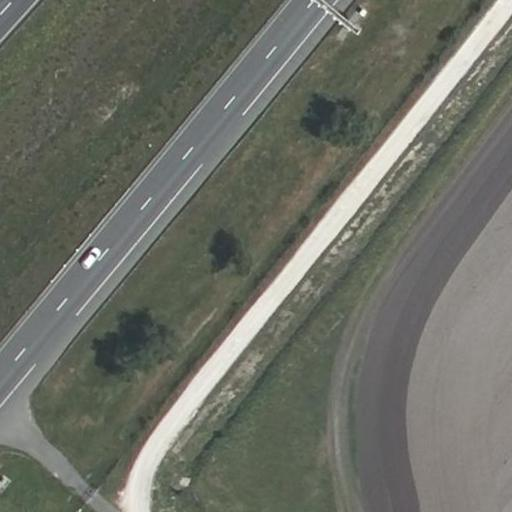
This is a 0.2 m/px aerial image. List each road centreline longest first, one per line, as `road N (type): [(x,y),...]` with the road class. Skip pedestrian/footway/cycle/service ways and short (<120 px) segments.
road 1 (track): [(131,511),(127,480),(146,438),(489,0)]
road 2 (motorway): [(0,380),(318,0)]
